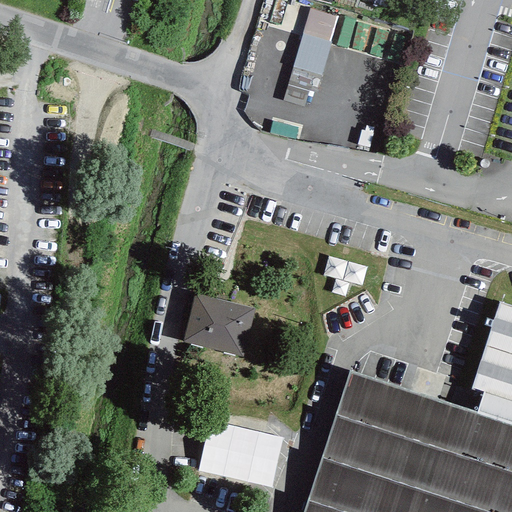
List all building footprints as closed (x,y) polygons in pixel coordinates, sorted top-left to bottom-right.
[(310,129),(332,8),(309,4),(305,30),(261,22),(254,55),(261,56),(250,118),(310,129)] [(365,277),(368,257),(329,252),(326,272),(365,277)] [(255,309),(194,293),(181,342),(243,358),(255,309)] [(511,304),(500,301),(471,389),(484,394),(477,413),(511,424),(511,304)] [(511,511),(511,424),(477,413),(350,372),(304,511),(511,511)] [(271,488),(282,438),(208,423),(198,472),(271,488)]
